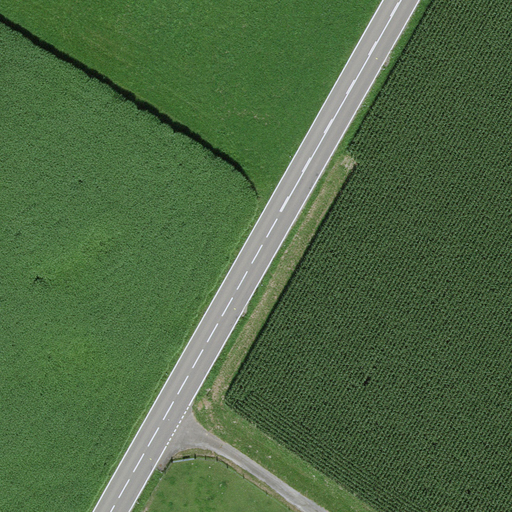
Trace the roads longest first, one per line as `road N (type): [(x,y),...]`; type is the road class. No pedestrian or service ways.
road 1 (primary): [(111,511),(400,0)]
road 2 (track): [(315,511),(166,413)]
